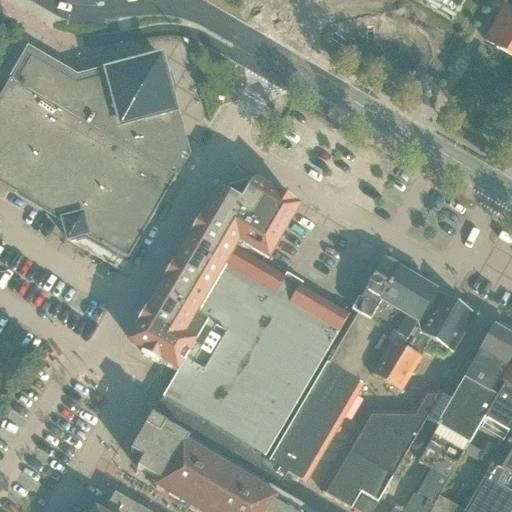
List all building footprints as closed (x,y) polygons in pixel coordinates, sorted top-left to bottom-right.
[(417,0),(453,21),(464,0),(417,0)] [(511,56),(511,9),(507,6),(486,42),(511,56)] [(163,65),(161,58),(107,72),(107,75),(77,83),(31,57),(16,82),(11,80),(0,98),(0,184),(63,221),(68,240),(87,235),(128,259),(177,176),(172,173),(183,154),(172,112),(175,112),(173,104),(172,104),(168,99),(165,92),(167,91),(168,90),(169,90),(170,89),(170,88),(171,86),(171,85),(171,84),(170,83),(170,82),(169,81),(168,80),(166,79),(165,79),(164,78),(163,78),(162,79),(161,72),(162,66),(163,65)] [(259,239),(251,252),(268,262),(297,212),(298,212),(297,211),(293,209),(274,198),(252,185),(249,189),(245,186),(228,191),(226,195),(221,193),(205,220),(193,241),(178,265),(166,286),(152,311),(139,331),(135,338),(133,342),(132,344),(143,350),(146,352),(144,356),(157,364),(160,366),(161,365),(178,375),(207,324),(197,318),(237,249),(247,232),(259,239)] [(264,461),(322,361),(349,316),(248,256),(251,252),(259,239),(247,232),(237,249),(197,318),(207,324),(178,375),(177,376),(165,397),(264,461)] [(413,341),(437,300),(433,298),(436,293),(384,263),(362,301),(358,302),(354,308),(355,314),(360,316),(354,326),(386,345),(390,348),(391,348),(393,345),(402,350),(409,338),(413,341)] [(402,350),(419,359),(423,352),(433,357),(434,355),(443,361),(453,352),(474,316),(440,295),(437,300),(413,341),(409,338),(402,350)] [(363,385),(386,345),(354,326),(331,366),(363,385)] [(437,432),(427,450),(456,467),(464,454),(467,449),(469,445),(478,430),(497,398),(491,394),(511,357),(511,337),(493,327),(463,380),(439,422),(442,423),(437,432)] [(419,359),(402,350),(393,345),(391,348),(390,348),(373,376),(401,393),(420,360),(419,360),(419,359)] [(504,442),(511,428),(511,357),(491,394),(497,398),(478,430),(503,444),(504,442)] [(363,385),(331,366),(322,361),(264,461),(288,474),(306,484),(363,385)] [(384,494),(394,478),(443,393),(424,393),(412,414),(370,414),(348,451),(339,468),(384,494)] [(288,474),(264,461),(165,397),(130,453),(143,460),(137,470),(160,483),(156,490),(193,511),(284,511),(292,501),(277,492),(288,474)] [(492,466),(465,511),(511,511),(511,428),(504,442),(506,442),(492,466)] [(467,449),(464,454),(476,461),(481,452),(469,445),(467,449)] [(431,469),(449,479),(456,467),(427,450),(420,462),(431,469)] [(379,504),(384,494),(339,468),(323,494),(352,510),(362,494),(379,504)] [(438,497),(449,479),(431,469),(416,495),(434,505),(438,497)] [(429,511),(434,505),(416,495),(414,494),(403,511),(429,511)] [(145,511),(120,497),(112,499),(104,511),(145,511)] [(462,511),(438,497),(434,505),(429,511),(462,511)] [(362,499),(354,511),(374,511),(377,508),(362,499)]
